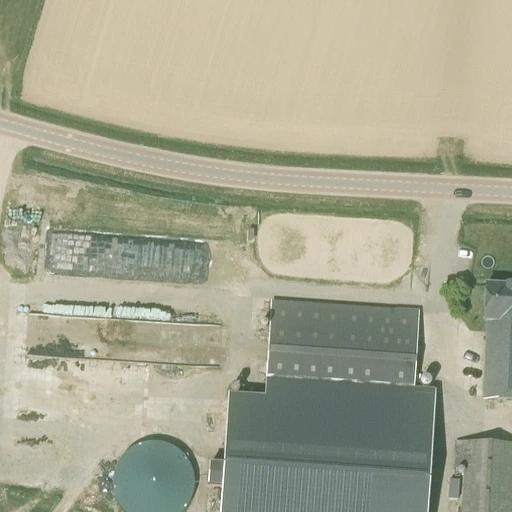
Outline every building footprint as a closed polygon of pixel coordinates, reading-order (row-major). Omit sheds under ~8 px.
[(67,251),(63,267),(92,273),(95,258),(106,260),(108,249),(76,242),(74,252),(67,251)] [(511,286),(486,285),(483,324),(488,324),(484,401),(511,402),(511,286)] [(227,397),(219,511),(426,511),(434,392),(410,390),(415,311),(268,301),(261,399),(227,397)] [(509,511),(511,467),(511,446),(454,443),(453,470),(462,471),(459,511),(509,511)] [(183,511),(184,511),(190,502),(193,490),(193,479),(190,468),(183,458),(174,451),(163,446),(152,445),(140,447),(130,452),(121,460),(115,469),(112,481),(113,492),(116,503),(122,511),(183,511)]
